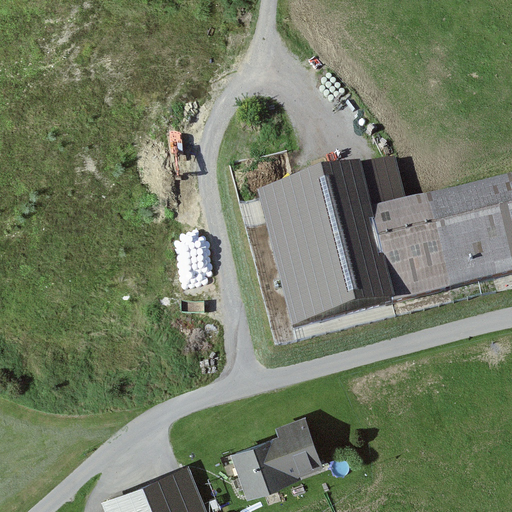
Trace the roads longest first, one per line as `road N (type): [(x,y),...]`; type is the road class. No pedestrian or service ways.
road 1 (unclassified): [(50,511),(140,430),(251,383),(511,322)]
road 2 (track): [(268,0),(255,66),(207,158),(251,383)]
